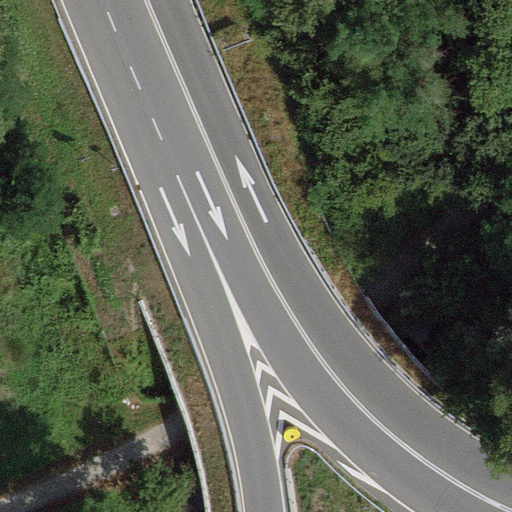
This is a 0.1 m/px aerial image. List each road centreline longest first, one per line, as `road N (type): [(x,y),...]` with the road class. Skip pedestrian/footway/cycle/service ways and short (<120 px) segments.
road 1 (track): [(511,154),(470,214),(393,281),(180,426),(0,504)]
road 2 (secondary): [(507,511),(416,458),(359,409),(296,329),(179,137)]
road 3 (trunk): [(179,137),(261,511)]
road 4 (secondary): [(179,137),(121,0)]
